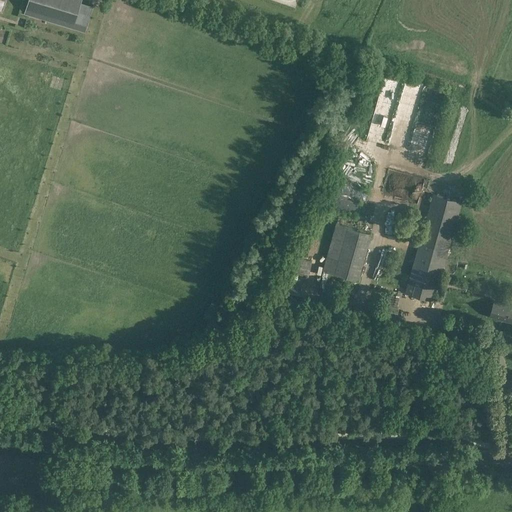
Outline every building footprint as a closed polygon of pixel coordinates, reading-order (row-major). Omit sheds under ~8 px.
[(81,0),(28,0),(24,14),(73,29),(81,0)] [(433,192),(405,291),(434,299),(462,200),(433,192)] [(335,205),(345,209),(348,199),(338,196),(335,205)] [(324,269),(359,278),(371,231),(336,222),(324,269)] [(316,239),(309,237),(305,252),(313,254),(316,239)] [(298,261),(293,261),(293,268),(311,269),(312,255),(298,254),(298,261)] [(511,305),(494,301),(490,315),(511,320),(511,305)]
